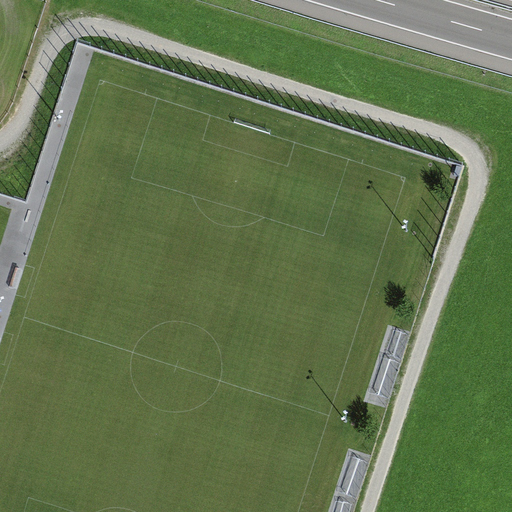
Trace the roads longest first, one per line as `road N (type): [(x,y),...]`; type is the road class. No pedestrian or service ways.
road 1 (track): [(365,511),(476,179),(475,152),(456,139),(89,24),(66,25),(54,39),(17,137),(0,149)]
road 2 (motorway): [(374,0),(511,39)]
